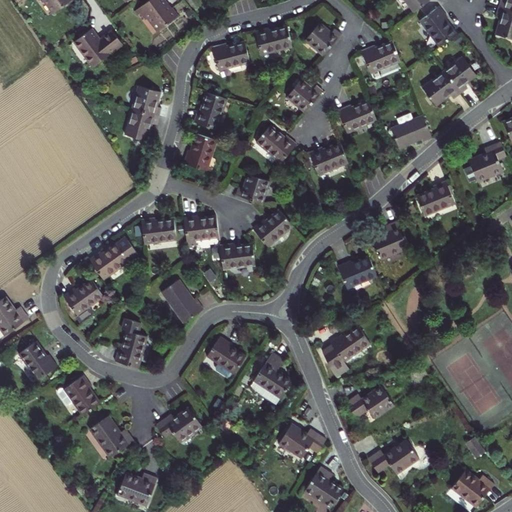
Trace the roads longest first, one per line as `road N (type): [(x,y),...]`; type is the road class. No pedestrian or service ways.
road 1 (residential): [(157,180),(52,270),(47,310),(63,338),(101,367),(151,380),(170,373),(210,317),(284,313)]
road 2 (residential): [(284,313),(297,276),(324,242),(511,86)]
road 3 (residential): [(303,0),(229,22),(194,44),(157,180)]
road 4 (residential): [(284,313),(350,470),(385,511)]
road 5 (residential): [(332,0),(349,15),(351,32),(330,96),(308,126)]
